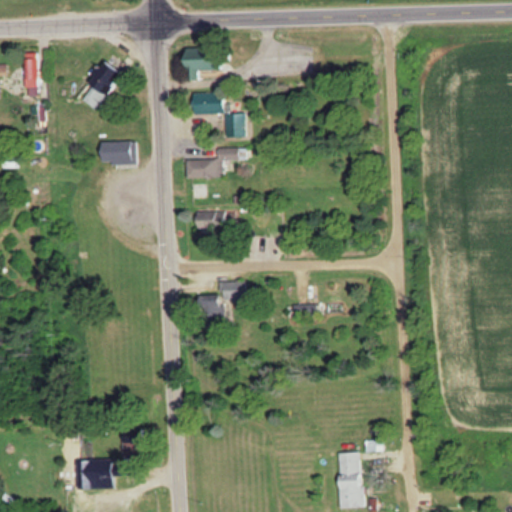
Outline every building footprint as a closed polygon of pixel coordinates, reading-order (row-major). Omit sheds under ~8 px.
[(201,79),(201,71),(223,71),(223,48),(191,48),(191,79),(201,79)] [(28,87),(41,87),(41,59),(28,59),(28,87)] [(91,81),(96,84),(85,99),(98,109),(125,74),(107,60),(91,81)] [(197,92),(197,113),(228,113),(228,92),(197,92)] [(230,114),(230,136),(248,136),(248,114),(230,114)] [(139,140),(105,140),(105,163),(139,163),(139,140)] [(227,177),(227,160),(244,160),(243,148),(221,148),(221,159),(190,159),(190,177),(227,177)] [(200,229),(236,229),(236,212),(200,212),(200,229)] [(201,295),(202,325),(227,325),(226,300),(249,300),(248,281),(221,281),(221,295),(201,295)] [(289,305),(289,317),(321,317),(321,305),(289,305)] [(127,457),(145,457),(145,429),(127,429),(127,457)] [(365,507),(364,451),(342,452),(343,508),(365,507)] [(92,460),(92,480),(136,479),(136,463),(116,463),(116,460),(92,460)]
